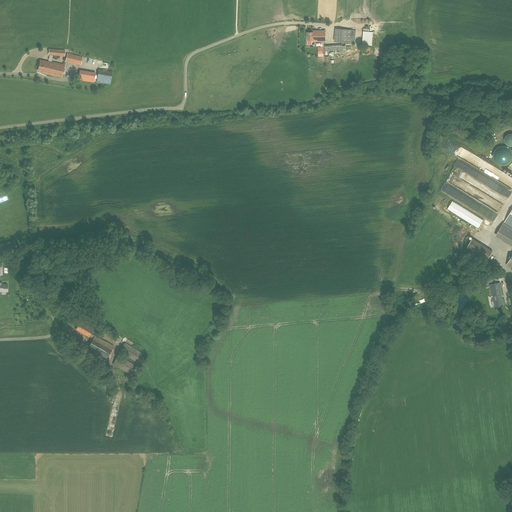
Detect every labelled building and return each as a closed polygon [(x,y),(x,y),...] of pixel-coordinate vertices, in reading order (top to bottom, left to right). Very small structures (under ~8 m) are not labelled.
[(352,30),(335,28),(334,42),(354,43),(355,36),(351,36),(352,30)] [(315,41),(325,41),(324,31),(313,30),(313,32),(307,32),(307,45),(312,45),(311,40),(315,40),(315,41)] [(332,51),(342,50),(342,46),(342,44),(324,45),(325,51),(325,53),(329,52),(329,51),(332,51)] [(82,57),(67,53),(65,61),(80,65),(82,57)] [(51,66),(52,62),(49,62),(49,63),(40,60),(38,71),(47,73),(48,70),(49,70),(50,66),(51,66)] [(48,70),(47,73),(47,74),(61,77),(64,65),(52,62),(51,66),(50,66),(49,70),(48,70)] [(95,73),(80,70),(78,79),(93,82),(95,73)] [(110,84),(112,72),(99,70),(96,82),(110,84)] [(476,167),(490,175),(494,167),(480,160),(476,167)] [(485,180),(487,176),(473,168),(471,172),(485,180)] [(466,200),(469,193),(463,191),(461,199),(466,200)] [(480,198),(499,211),(503,205),(490,196),(488,198),(483,194),(480,198)] [(511,209),(504,223),(504,222),(496,235),(511,245),(511,254),(506,264),(511,267),(511,209)] [(485,264),(492,251),(472,238),(464,251),(485,264)] [(80,267),(86,263),(83,259),(78,264),(80,267)] [(90,278),(97,273),(93,269),(87,275),(90,278)] [(67,283),(59,276),(50,285),(59,292),(67,283)] [(489,285),(492,301),(495,301),(496,306),(504,304),(503,298),(501,299),(501,296),(502,295),(500,283),(497,284),(489,285)] [(105,360),(113,346),(90,333),(93,329),(80,321),(76,329),(88,336),(87,338),(91,341),(87,349),(105,360)] [(136,362),(142,353),(124,343),(119,351),(136,362)] [(130,374),(135,365),(118,355),(113,364),(130,374)]
